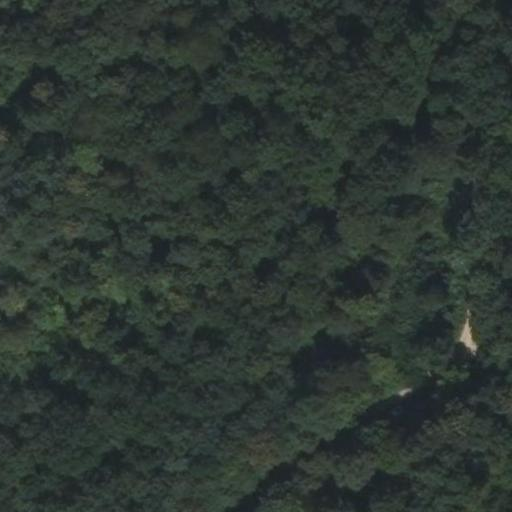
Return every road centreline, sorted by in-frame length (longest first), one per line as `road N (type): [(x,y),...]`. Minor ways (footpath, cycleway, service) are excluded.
road 1 (track): [(464,0),(476,284),(454,365)]
road 2 (track): [(454,365),(222,511)]
